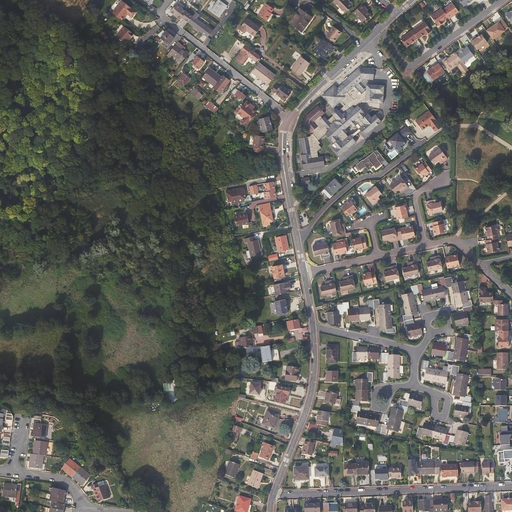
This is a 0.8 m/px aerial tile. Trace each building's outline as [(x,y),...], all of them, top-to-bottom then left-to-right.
[(138,11),(124,0),(121,0),(113,10),(123,19),(128,13),(133,17),(138,11)] [(195,14),(178,0),(170,10),(181,19),(182,17),(189,23),(195,14)] [(230,6),(221,0),(213,0),(207,8),(221,18),(230,6)] [(334,0),(334,1),(345,12),(353,4),(348,0),(334,0)] [(275,8),(266,2),(258,13),(267,20),(275,8)] [(372,13),(363,2),(353,11),(363,21),(372,13)] [(452,3),(443,10),(448,17),(449,18),(459,12),(452,3)] [(302,29),(313,15),(302,6),(291,20),(302,29)] [(448,17),(442,9),(431,16),(439,26),(443,23),(442,22),(448,17)] [(195,14),(189,23),(207,37),(215,27),(196,12),(195,14)] [(254,36),(261,26),(248,17),(241,27),(254,36)] [(491,27),(486,30),(493,39),(505,30),(504,30),(508,27),(503,19),(499,22),(498,22),(494,25),(494,26),(491,28),(491,27)] [(432,31),(425,22),(412,31),(417,38),(418,39),(424,34),(426,33),(428,34),(432,31)] [(343,31),(333,24),(326,35),(335,41),(343,31)] [(134,34),(124,25),(116,34),(125,43),(134,34)] [(160,35),(169,42),(175,35),(166,28),(160,35)] [(417,38),(412,31),(401,39),(406,46),(417,38)] [(470,40),(477,49),(487,42),(482,34),(477,37),(475,39),(474,38),(470,40)] [(324,58),(334,45),(324,37),(314,50),(324,58)] [(179,65),(191,51),(178,41),(167,55),(179,65)] [(235,58),(243,63),(248,56),(256,61),(261,54),(245,44),(235,58)] [(460,51),(456,53),(464,64),(468,61),(467,60),(474,55),(468,47),(464,50),(461,52),(460,51)] [(465,72),(468,70),(464,64),(456,53),(455,52),(450,55),(451,56),(447,59),(447,58),(446,58),(442,61),(449,71),(457,65),(461,70),(462,69),(465,72)] [(191,61),(198,67),(204,60),(197,54),(191,61)] [(301,74),(310,62),(301,55),(292,67),(301,74)] [(259,62),(252,72),(268,84),(276,74),(259,62)] [(445,72),(439,63),(427,71),(434,80),(445,72)] [(222,75),(210,66),(202,76),(214,85),(222,75)] [(333,87),(322,97),(332,109),(339,104),(343,108),(338,112),(337,112),(333,116),(333,117),(328,122),(324,118),(322,120),(319,116),(323,113),(318,107),(306,118),(305,119),(305,120),(304,122),(303,123),(303,124),(303,125),(302,127),(302,128),(302,130),(302,131),(302,133),(302,135),(302,137),(303,140),(303,141),(304,143),(305,144),(309,150),(311,149),(312,151),(308,154),(299,156),(303,171),(324,165),(321,156),(317,157),(316,153),(320,149),(317,146),(319,144),(317,141),(324,135),(332,144),(331,146),(333,149),(332,150),(338,157),(354,143),(350,137),(348,136),(347,134),(346,134),(344,132),(346,130),(343,127),(349,122),(352,125),(354,123),(358,127),(359,126),(361,127),(359,129),(364,134),(380,120),(374,113),(370,116),(367,113),(365,114),(358,106),(356,104),(363,98),(360,95),(354,88),(362,81),(372,81),(373,70),(358,69),(340,84),(341,85),(336,90),(333,87)] [(177,79),(184,86),(191,79),(183,72),(177,79)] [(231,80),(223,74),(222,75),(214,85),(213,87),(221,93),(231,80)] [(286,100),(293,91),(279,81),(273,91),(286,100)] [(199,99),(203,94),(195,88),(191,92),(199,99)] [(370,104),(383,104),(383,88),(365,88),(365,91),(365,97),(365,100),(365,101),(370,101),(370,104)] [(243,99),(247,95),(239,89),(235,93),(243,99)] [(365,91),(360,95),(363,98),(356,104),(358,106),(365,104),(370,104),(370,101),(365,101),(365,100),(365,97),(365,91)] [(258,108),(246,100),(237,112),(244,118),(242,121),(246,124),(258,108)] [(215,112),(219,107),(211,101),(207,106),(215,112)] [(435,132),(441,127),(429,110),(415,121),(422,130),(428,126),(431,126),(435,132)] [(269,114),(259,117),(263,131),(273,128),(269,114)] [(348,136),(350,137),(359,129),(361,127),(359,126),(358,127),(348,136)] [(411,132),(406,126),(383,143),(388,149),(392,145),(394,149),(399,145),(401,146),(406,143),(403,139),(411,132)] [(265,135),(255,134),(253,146),(263,148),(265,135)] [(442,163),(448,159),(440,149),(435,152),(433,152),(431,154),(430,155),(428,157),(433,165),(438,161),(439,162),(441,161),(442,163)] [(377,150),(363,160),(362,160),(356,165),(357,166),(354,168),(356,172),(360,169),(361,170),(366,166),(369,170),(374,166),(376,169),(382,165),(380,163),(384,160),(377,150)] [(428,172),(431,169),(425,162),(415,170),(422,179),(426,175),(428,174),(429,173),(428,172)] [(408,188),(401,178),(390,186),(395,193),(398,191),(399,192),(401,191),(402,192),(408,188)] [(335,179),(325,189),(331,195),(341,185),(335,179)] [(266,190),(276,189),(274,180),(265,182),(266,190)] [(257,184),(249,186),(251,194),(259,193),(257,184)] [(246,197),(244,187),(226,190),(228,201),(232,201),(232,204),(235,203),(235,205),(239,205),(238,202),(244,201),(243,198),(246,197)] [(379,199),(379,197),(382,195),(376,187),(365,196),(373,206),(378,202),(377,200),(379,199)] [(264,190),(265,198),(277,197),(276,189),(266,190),(264,190)] [(352,212),(356,209),(350,200),(340,208),(345,214),(347,213),(349,215),(350,214),(352,212)] [(443,211),(441,203),(437,204),(436,202),(434,203),(433,200),(426,202),(429,214),(443,211)] [(270,202),(259,205),(263,223),(274,221),(270,202)] [(405,218),(405,215),(407,214),(407,213),(406,210),(406,208),(396,213),(397,220),(405,218)] [(236,225),(249,223),(247,212),(234,215),(236,225)] [(446,233),(443,220),(434,222),(435,225),(433,226),(433,228),(434,230),(435,235),(446,233)] [(346,234),(344,227),(342,228),(341,225),(340,226),(339,221),(330,223),(333,237),(346,234)] [(498,238),(496,226),(485,228),(486,237),(488,237),(489,240),(496,239),(498,238)] [(415,237),(412,227),(395,231),(398,241),(403,240),(402,238),(406,237),(406,239),(407,239),(410,239),(415,237)] [(395,231),(395,229),(381,232),(383,240),(387,239),(388,241),(390,240),(391,243),(398,241),(395,231)] [(289,249),(286,234),(276,237),(279,251),(289,249)] [(256,240),(255,235),(244,238),(245,242),(247,241),(251,257),(260,255),(260,257),(262,256),(258,239),(256,240)] [(353,246),(364,238),(360,239),(357,239),(356,239),(357,241),(352,242),(353,246)] [(367,248),(364,238),(353,246),(354,251),(367,248)] [(498,251),(496,239),(489,240),(487,240),(486,240),(487,244),(485,244),(487,253),(498,251)] [(347,252),(345,242),(333,245),(335,253),(338,253),(339,254),(340,254),(343,253),(347,252)] [(330,256),(327,244),(321,245),(319,244),(317,245),(315,247),(312,247),(314,256),(320,254),(320,256),(323,255),(324,258),(330,256)] [(459,262),(457,255),(452,256),(450,257),(449,257),(449,259),(446,260),(447,265),(459,262)] [(442,266),(440,256),(432,258),(433,260),(430,260),(431,262),(427,263),(428,269),(442,266)] [(418,271),(416,261),(409,263),(410,265),(407,266),(408,268),(402,269),(404,275),(418,271)] [(284,276),(282,264),(271,267),(274,278),(284,276)] [(399,276),(397,266),(390,268),(390,270),(388,270),(388,272),(384,273),(385,279),(399,276)] [(376,281),(375,274),(371,275),(371,273),(369,273),(367,274),(362,275),(364,284),(376,281)] [(354,286),(352,276),(345,278),(345,280),(343,281),(343,282),(339,283),(341,289),(354,286)] [(445,296),(443,288),(447,288),(453,286),(455,294),(457,304),(462,303),(463,308),(462,308),(464,313),(455,315),(457,325),(468,323),(466,313),(473,311),(472,306),(471,300),(467,301),(465,292),(463,282),(453,284),(451,277),(445,279),(440,280),(442,286),(433,288),(423,291),(421,284),(416,285),(411,286),(412,293),(402,295),(406,315),(403,315),(405,326),(408,326),(410,336),(421,333),(419,323),(414,324),(412,313),(417,312),(413,295),(418,294),(423,293),(425,301),(436,298),(445,296)] [(276,293),(288,292),(287,288),(291,287),(291,283),(286,284),(286,281),(275,283),(276,293)] [(336,290),(334,281),(328,282),(328,285),(326,285),(326,287),(320,288),(322,293),(336,290)] [(286,298),(276,300),(277,313),(288,312),(286,298)] [(379,306),(379,300),(374,300),(368,300),(368,308),(359,308),(349,309),(348,302),(343,302),(343,304),(337,305),(338,312),(328,313),(329,323),(339,322),(339,314),(344,313),(344,311),(349,311),(349,320),(360,319),(370,318),(369,309),(374,309),(379,308),(381,328),(386,328),(387,333),(396,332),(395,327),(391,327),(389,305),(379,306)] [(498,304),(498,315),(508,315),(508,308),(507,308),(507,304),(502,304),(502,300),(493,301),(493,304),(498,304)] [(301,327),(299,319),(287,320),(288,329),(301,327)] [(508,331),(508,320),(495,320),(495,331),(499,331),(508,331)] [(262,332),(261,325),(250,326),(251,334),(262,332)] [(508,348),(508,331),(499,331),(499,348),(508,348)] [(464,359),(466,351),(468,340),(472,341),(473,335),(464,334),(463,339),(458,339),(456,349),(455,353),(450,352),(444,351),(445,345),(434,344),(432,354),(444,356),(443,360),(448,360),(454,361),(455,358),(464,359)] [(236,350),(254,347),(253,335),(239,338),(239,341),(235,342),(236,350)] [(270,345),(261,346),(263,362),(272,360),(270,345)] [(337,346),(327,346),(327,363),(337,363),(337,346)] [(378,358),(378,348),(367,348),(358,348),(358,353),(353,353),(353,362),(358,362),(358,358),(367,358),(378,358)] [(508,369),(508,353),(497,353),(497,369),(508,369)] [(398,378),(399,367),(399,357),(389,357),(389,354),(382,354),(382,363),(389,363),(389,367),(388,373),(383,373),(383,382),(389,382),(389,378),(398,378)] [(458,375),(459,367),(454,366),(448,365),(447,373),(438,371),(428,369),(429,362),(424,361),(422,370),(427,371),(425,379),(436,381),(445,383),(447,374),(452,375),(457,376),(455,387),(454,394),(462,396),(461,401),(463,401),(462,407),(457,406),(455,416),(466,418),(468,408),(471,409),(472,403),(470,403),(471,398),(464,396),(466,388),(468,377),(458,375)] [(297,382),(299,366),(291,365),(287,366),(286,381),(297,382)] [(337,383),(337,373),(327,373),(327,383),(337,383)] [(375,433),(381,434),(386,435),(388,429),(397,431),(400,422),(402,412),(407,413),(408,408),(409,405),(419,407),(422,397),(411,394),(409,402),(400,400),(399,405),(397,411),(392,409),(390,419),(388,426),(383,425),(377,424),(378,416),(369,414),(360,413),(361,407),(359,406),(360,400),(367,400),(367,391),(367,382),(372,382),(372,373),(367,373),(367,381),(357,381),(357,391),(356,400),(350,400),(350,406),(352,406),(351,412),(358,413),(357,423),(367,425),(376,426),(375,433)] [(506,390),(506,380),(495,380),(494,390),(506,390)] [(178,401),(177,394),(174,395),(173,382),(164,382),(165,398),(170,397),(170,402),(178,401)] [(285,401),(286,396),(289,396),(290,387),(281,385),(281,386),(277,385),(276,390),(279,390),(277,399),(285,401)] [(337,394),(327,392),(325,402),(339,405),(340,400),(336,399),(337,394)] [(279,414),(268,409),(262,423),(273,428),(279,414)] [(507,420),(507,409),(499,409),(498,418),(493,418),(493,422),(505,423),(505,420),(507,420)] [(326,427),(328,413),(319,411),(318,416),(319,416),(318,425),(319,426),(326,427)] [(32,423),(35,423),(33,437),(46,438),(47,424),(41,424),(41,420),(32,419),(32,423)] [(233,424),(229,437),(233,439),(232,439),(237,441),(240,432),(241,432),(243,427),(236,425),(233,424)] [(318,433),(319,426),(318,425),(316,425),(310,424),(308,431),(318,433)] [(445,435),(446,429),(436,427),(425,424),(424,429),(419,428),(416,436),(421,438),(422,434),(434,437),(444,440),(443,443),(448,445),(448,444),(454,445),(454,443),(464,445),(467,433),(457,431),(456,437),(450,435),(450,436),(445,435)] [(343,447),(342,430),(334,429),(331,444),(336,445),(343,447)] [(46,456),(48,442),(35,441),(33,454),(44,456),(46,456)] [(259,456),(268,460),(274,446),(265,442),(263,446),(262,446),(260,450),(262,450),(259,456)] [(304,447),(302,455),(311,456),(314,444),(305,442),(304,447)] [(511,459),(511,450),(508,450),(503,451),(503,460),(511,459)] [(43,464),(44,456),(33,454),(31,454),(29,468),(45,469),(46,464),(43,464)] [(72,477),(80,468),(70,459),(61,469),(72,477)] [(414,460),(408,461),(409,477),(413,477),(413,475),(417,474),(421,474),(420,463),(414,463),(414,460)] [(235,478),(240,465),(230,461),(224,474),(235,478)] [(478,471),(478,461),(461,461),(461,472),(475,472),(475,471),(478,471)] [(440,474),(439,462),(420,463),(421,474),(421,475),(440,474)] [(370,475),(369,463),(356,463),(356,464),(357,475),(370,475)] [(493,473),(493,463),(482,463),(482,473),(486,473),(493,473)] [(357,475),(356,464),(344,465),(344,476),(357,475)] [(442,476),(458,476),(458,465),(441,465),(442,472),(442,476)] [(308,480),(308,467),(294,468),(295,480),(308,480)] [(329,477),(328,467),(314,468),(315,477),(319,477),(325,477),(324,477),(329,477)] [(83,486),(91,476),(80,468),(72,477),(83,486)] [(385,469),(377,470),(377,483),(385,482),(385,469)] [(401,479),(401,469),(388,469),(388,478),(392,478),(395,478),(395,479),(401,479)] [(254,471),(248,486),(258,490),(264,475),(254,471)] [(16,502),(19,503),(21,484),(17,484),(17,485),(4,484),(3,496),(16,498),(16,502)] [(93,490),(98,503),(110,498),(105,485),(99,488),(98,485),(90,488),(91,491),(93,490)] [(64,498),(65,491),(53,488),(52,495),(64,498)] [(246,511),(248,511),(252,498),(239,494),(236,510),(246,511)] [(62,505),(64,498),(52,495),(50,502),(52,502),(62,505)] [(492,511),(492,496),(486,496),(486,500),(484,500),(484,511),(492,511)] [(418,499),(419,510),(422,510),(422,511),(429,511),(429,500),(421,501),(421,499),(418,499)] [(507,499),(501,500),(501,511),(511,510),(511,499),(510,499),(507,499)] [(448,511),(447,500),(433,500),(433,511),(448,511)] [(63,511),(65,505),(62,505),(52,502),(51,509),(63,511)] [(412,511),(412,502),(403,502),(403,511),(412,511)] [(476,503),(468,503),(468,511),(481,511),(481,503),(481,502),(476,502),(476,503)] [(337,511),(337,503),(323,504),(323,511),(337,511)]
